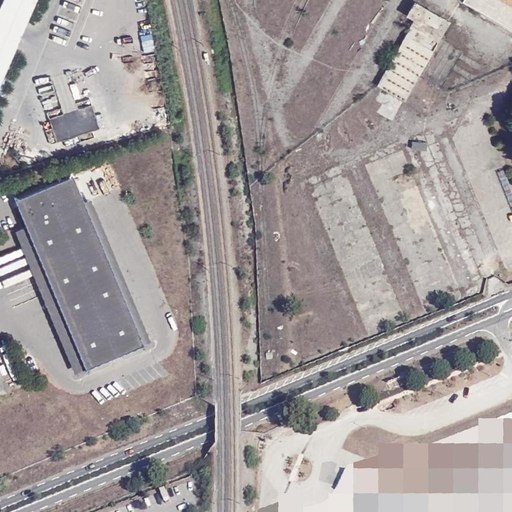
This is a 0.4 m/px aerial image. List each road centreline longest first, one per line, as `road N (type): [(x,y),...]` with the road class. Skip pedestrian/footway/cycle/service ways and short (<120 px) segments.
road 1 (primary): [(511,293),(0,503)]
road 2 (primary): [(19,511),(511,312)]
road 3 (unknown): [(0,23),(51,43),(86,44),(120,0)]
